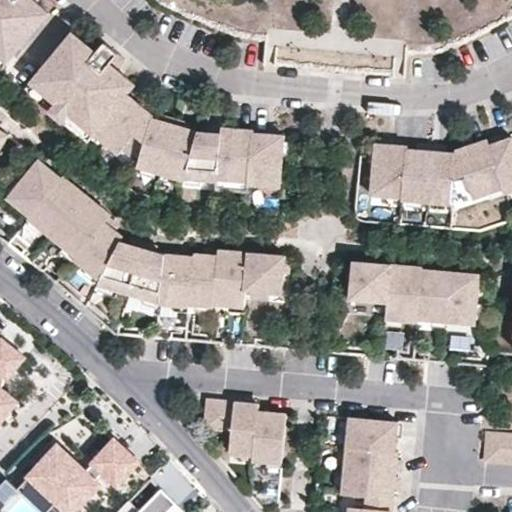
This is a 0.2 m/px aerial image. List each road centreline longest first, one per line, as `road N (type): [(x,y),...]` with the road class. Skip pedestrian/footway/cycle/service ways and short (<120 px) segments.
road 1 (residential): [(129,377),(163,371),(449,396),(443,471),(511,474)]
road 2 (residential): [(511,71),(448,94),(252,82),(155,53),(91,0)]
road 3 (residential): [(129,377),(248,511)]
road 4 (residential): [(0,269),(129,377)]
